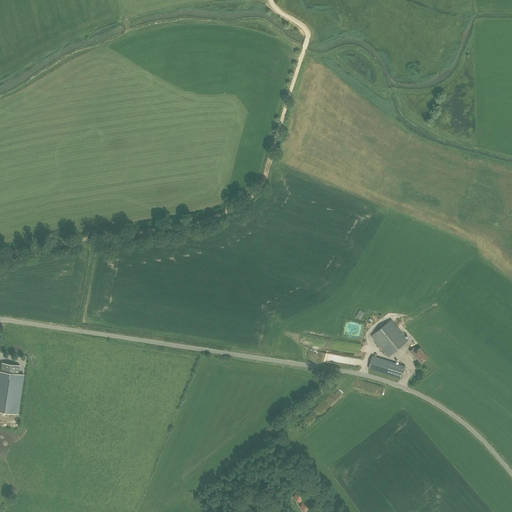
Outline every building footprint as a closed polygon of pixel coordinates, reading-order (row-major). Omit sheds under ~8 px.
[(356,316),(360,319),(365,313),(360,309),(356,316)] [(371,336),(388,357),(408,340),(391,319),(371,336)] [(416,356),(421,362),(428,357),(420,347),(416,350),(414,347),(409,351),(415,357),(416,356)] [(368,368),(401,379),(405,366),(372,355),(368,368)] [(0,410),(17,413),(23,374),(19,373),(20,365),(2,362),(0,371),(0,370),(0,410)] [(254,459),(260,465),(263,461),(257,456),(254,459)] [(242,469),(248,476),(251,472),(245,466),(242,469)] [(243,478),(237,472),(234,475),(240,481),(243,478)] [(293,498),(301,502),(305,493),(297,489),(293,498)] [(300,508),(308,511),(312,502),(304,499),(300,508)]
